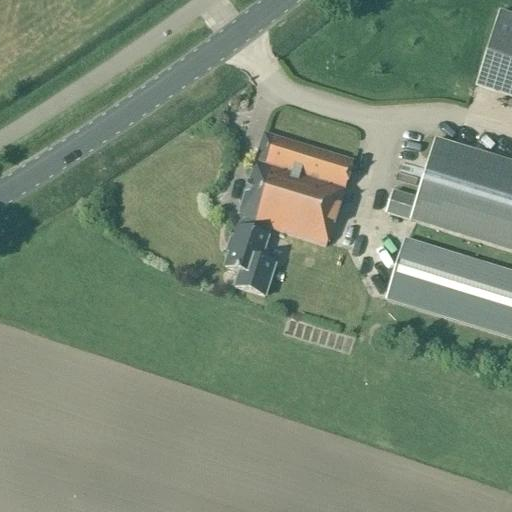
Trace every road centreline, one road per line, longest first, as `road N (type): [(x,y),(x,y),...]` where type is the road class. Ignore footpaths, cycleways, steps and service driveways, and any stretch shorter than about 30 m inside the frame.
road 1 (unknown): [(205,0),(241,28),(271,82),(291,99),(390,126),(488,126),(511,136)]
road 2 (secondary): [(0,193),(278,0)]
road 3 (unclassified): [(0,139),(204,0)]
